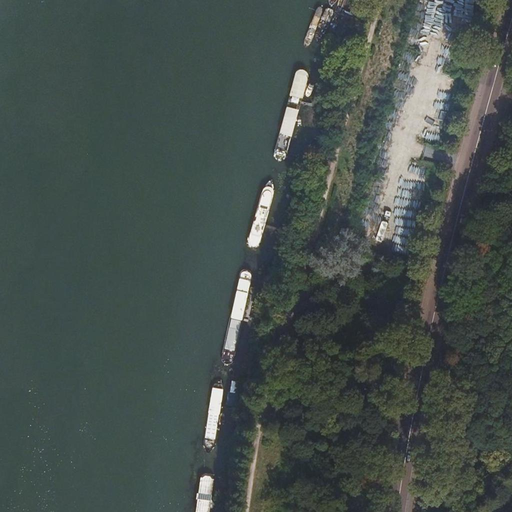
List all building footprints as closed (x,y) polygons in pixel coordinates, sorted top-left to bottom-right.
[(298,70),(296,71),(275,150),(274,155),(275,158),(277,160),(280,160),(282,160),(285,159),(286,158),(287,152),(309,75),(309,73),(307,71),(304,69),(300,69),(298,70)] [(271,180),(270,180),(267,184),(264,187),(263,190),(250,232),(248,236),(247,242),(248,246),(251,249),(255,250),(259,249),(261,245),(262,239),(262,237),(274,193),(274,190),(274,184),(273,181),(271,180)] [(225,364),(226,364),(229,364),(232,363),(233,361),(253,275),(252,273),(250,271),(248,269),(245,269),(242,270),(241,272),(240,274),(221,358),(222,361),(224,363),(225,364)] [(217,381),(216,381),(214,385),(212,389),(203,442),(204,446),(206,451),(208,453),(211,451),(214,447),(216,443),(216,441),(224,388),(224,384),(223,382),(221,380),(218,380),(217,381)] [(203,474),(201,477),(201,478),(195,511),(208,511),(214,479),(213,477),(212,475),(209,474),(206,474),(203,474)]
